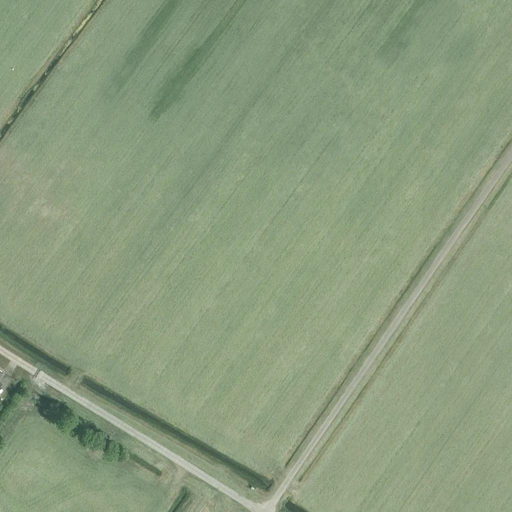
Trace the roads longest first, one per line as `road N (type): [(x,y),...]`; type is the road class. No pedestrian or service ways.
road 1 (unclassified): [(511,154),(264,511)]
road 2 (unclassified): [(259,511),(0,348)]
